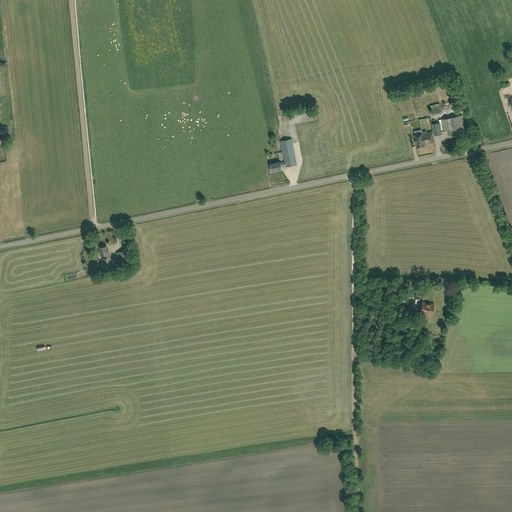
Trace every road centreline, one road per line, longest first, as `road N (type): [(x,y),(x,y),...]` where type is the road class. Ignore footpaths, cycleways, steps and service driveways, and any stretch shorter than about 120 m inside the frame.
road 1 (unclassified): [(511,143),(0,246)]
road 2 (track): [(356,511),(352,175)]
road 3 (track): [(71,0),(93,227)]
